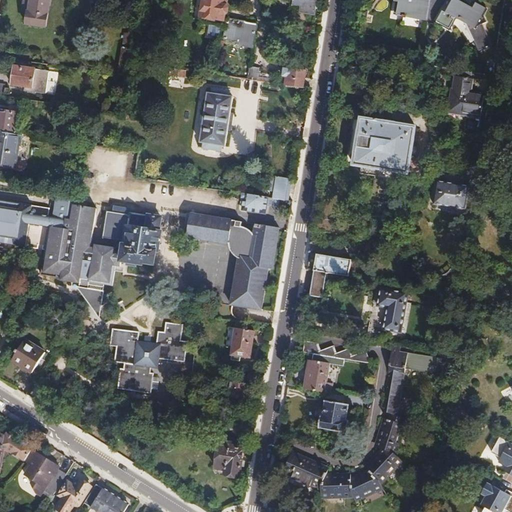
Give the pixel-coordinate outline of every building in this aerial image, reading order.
[(31,0),(30,10),(29,10),(27,23),(47,26),(50,0),(31,0)] [(197,0),(196,13),(202,14),(204,0),(197,0)] [(204,0),(202,14),(201,20),(228,25),(228,18),(225,18),(226,14),(229,12),(229,7),(227,4),(227,0),(204,0)] [(294,0),(294,5),(301,6),(300,11),(316,14),(318,0),(294,0)] [(429,0),(394,0),(395,2),(399,3),(397,15),(403,16),(403,18),(406,18),(406,17),(426,20),(429,0)] [(452,0),(448,0),(443,10),(465,23),(474,52),(480,50),(481,52),(485,51),(485,49),(487,48),(481,27),(485,25),(483,17),(486,11),(475,4),(471,11),(452,0)] [(254,40),(256,23),(228,18),(228,25),(226,36),(243,39),(243,42),(252,43),(252,40),(254,40)] [(120,74),(128,75),(130,60),(132,47),(124,46),(120,74)] [(31,61),(17,59),(16,66),(15,66),(13,84),(26,86),(25,90),(48,93),(51,71),(30,68),(31,61)] [(285,85),(304,88),(306,73),(285,70),(284,77),(287,78),(285,85)] [(260,73),(258,81),(271,83),(272,75),(260,73)] [(453,89),(449,112),(461,114),(461,111),(482,114),(485,95),(472,93),(474,80),(458,77),(456,89),(453,89)] [(210,93),(202,143),(205,143),(204,148),(222,150),(223,145),(226,146),(235,97),(231,97),(232,91),(214,88),(213,94),(210,93)] [(110,110),(122,112),(123,104),(111,102),(110,110)] [(0,130),(16,133),(19,112),(0,109),(0,130)] [(400,173),(409,174),(417,127),(380,122),(381,115),(371,114),(370,120),(354,117),(347,164),(362,167),(361,173),(398,180),(400,173)] [(58,131),(57,136),(66,137),(68,121),(60,119),(59,125),(56,125),(55,131),(58,131)] [(130,128),(130,126),(130,125),(129,123),(127,121),(125,121),(122,121),(120,123),(119,125),(119,128),(119,129),(120,131),(122,132),(125,132),(127,132),(128,131),(130,130),(130,128)] [(23,134),(19,133),(16,133),(0,130),(0,164),(15,167),(19,143),(22,144),(23,134)] [(280,199),(286,200),(289,178),(283,177),(282,179),(279,179),(277,192),(280,192),(280,199)] [(438,182),(434,206),(466,210),(470,187),(438,182)] [(265,197),(270,198),(273,198),(275,191),(266,190),(265,197)] [(265,197),(246,194),(244,210),(268,214),(270,198),(265,197)] [(0,200),(0,241),(47,248),(48,248),(50,250),(46,270),(64,273),(63,276),(83,279),(82,282),(81,287),(93,305),(98,301),(99,304),(102,304),(105,305),(110,301),(110,296),(107,292),(105,292),(106,284),(106,280),(112,281),(114,269),(117,270),(117,264),(122,265),(123,259),(129,260),(129,263),(137,265),(137,261),(145,262),(145,261),(156,262),(158,250),(156,249),(157,243),(160,244),(162,231),(161,231),(163,217),(130,211),(124,251),(119,251),(119,248),(96,245),(95,253),(90,252),(98,207),(80,205),(75,204),(76,200),(58,197),(55,216),(50,215),(51,207),(0,200)] [(210,240),(213,216),(191,212),(188,232),(188,236),(210,240)] [(237,226),(237,220),(213,216),(210,240),(230,243),(230,245),(232,249),(233,252),(241,258),(244,259),(245,254),(252,255),(255,233),(251,229),(248,227),(246,226),(244,226),(243,227),(237,226)] [(256,224),(255,233),(252,255),(245,254),(244,259),(243,264),(239,264),(236,280),(241,281),(240,288),(235,287),(232,304),(238,305),(263,309),(270,269),(274,269),(280,228),(256,224)] [(48,248),(47,248),(43,273),(63,276),(64,273),(46,270),(50,250),(48,248)] [(310,253),(307,269),(314,271),(311,296),(323,298),(328,273),(349,276),(352,260),(310,253)] [(106,280),(106,284),(114,284),(117,270),(114,269),(112,281),(106,280)] [(382,290),(379,308),(389,310),(384,331),(401,334),(409,295),(382,290)] [(98,301),(93,305),(99,314),(102,304),(99,304),(98,301)] [(150,342),(144,341),(137,340),(139,331),(113,327),(111,343),(116,344),(114,359),(123,361),(123,366),(119,366),(116,386),(149,391),(152,371),(149,371),(150,365),(156,366),(158,356),(184,360),(187,343),(180,342),(183,326),(166,323),(165,332),(158,331),(156,343),(150,342)] [(238,328),(233,359),(241,361),(241,356),(252,357),(255,336),(256,331),(238,328)] [(27,339),(15,359),(31,370),(34,372),(46,352),(27,339)] [(305,340),(303,352),(312,353),(321,355),(320,350),(321,350),(319,343),(305,340)] [(402,345),(394,344),(389,373),(391,373),(385,411),(392,413),(400,415),(407,367),(449,373),(450,359),(402,351),(402,345)] [(320,350),(321,355),(336,357),(335,354),(336,353),(334,346),(321,350),(320,350)] [(336,357),(341,358),(353,360),(352,356),(353,356),(350,348),(336,353),(335,354),(336,357)] [(353,360),(369,363),(365,351),(353,356),(352,356),(353,360)] [(309,360),(304,389),(325,392),(330,364),(340,366),(341,358),(336,357),(321,355),(312,353),(311,361),(309,360)] [(252,372),(251,379),(259,381),(260,373),(252,372)] [(244,383),(223,379),(222,385),(232,386),(230,396),(246,398),(247,389),(254,390),(254,384),(244,383)] [(320,415),(318,427),(330,429),(330,430),(332,431),(332,437),(341,439),(342,432),(346,432),(348,420),(346,419),(348,405),(324,400),(321,415),(320,415)] [(400,415),(392,413),(390,419),(386,418),(378,444),(378,446),(379,447),(380,448),(384,450),(397,455),(407,425),(406,425),(407,418),(400,415)] [(25,461),(32,450),(8,435),(6,439),(5,436),(3,433),(1,432),(0,432),(0,475),(3,473),(5,453),(6,454),(7,454),(9,454),(10,454),(11,453),(25,461)] [(221,440),(217,468),(228,469),(227,473),(242,475),(247,441),(232,438),(232,442),(227,441),(221,440)] [(511,445),(501,439),(497,446),(495,444),(492,450),(494,451),(493,454),(502,459),(500,464),(509,469),(507,473),(511,475),(511,445)] [(54,496),(67,475),(59,470),(60,468),(32,450),(25,461),(31,465),(25,475),(33,480),(31,484),(38,493),(42,496),(45,491),(54,496)] [(369,468),(370,470),(381,483),(402,461),(397,455),(384,450),(371,463),(369,465),(369,468)] [(327,468),(293,452),(284,472),(321,489),(328,475),(328,472),(329,469),(327,468)] [(370,470),(352,478),(353,497),(355,501),(382,487),(381,483),(370,470)] [(328,475),(321,489),(322,498),(353,497),(352,478),(351,476),(350,475),(348,474),(328,475)] [(75,488),(72,486),(68,483),(59,496),(79,508),(91,488),(81,482),(79,484),(79,485),(75,488)] [(506,511),(508,509),(511,511),(511,491),(509,490),(508,492),(507,494),(503,492),(504,490),(490,483),(485,494),(489,496),(485,505),(489,508),(486,511),(506,511)] [(125,511),(130,505),(97,485),(85,504),(98,511),(125,511)]
